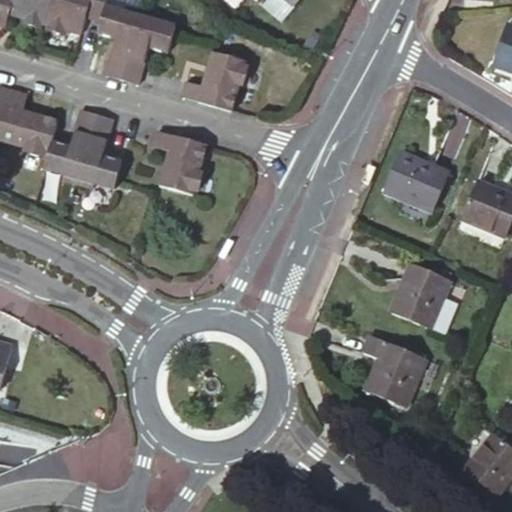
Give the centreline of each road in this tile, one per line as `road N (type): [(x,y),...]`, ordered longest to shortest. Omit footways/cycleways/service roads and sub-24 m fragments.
road 1 (residential): [(0,67),(325,150)]
road 2 (tertiary): [(172,328),(111,280),(0,222)]
road 3 (tertiary): [(243,325),(325,150)]
road 4 (tertiary): [(0,260),(54,284),(151,350)]
road 5 (tertiary): [(382,511),(277,395)]
road 6 (residential): [(150,511),(92,489),(48,483),(0,491)]
road 7 (residential): [(379,47),(511,119)]
road 8 (tertiary): [(242,443),(301,470),(362,511)]
